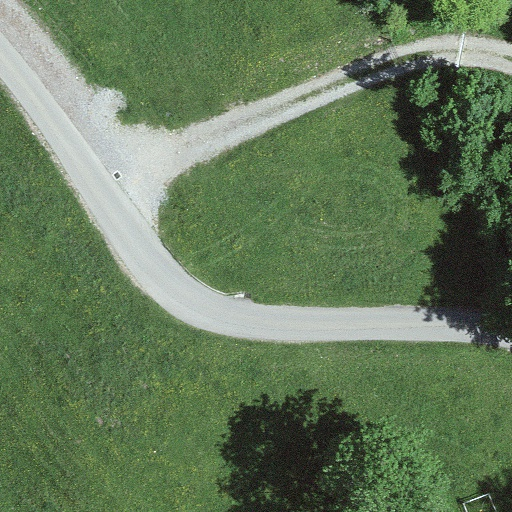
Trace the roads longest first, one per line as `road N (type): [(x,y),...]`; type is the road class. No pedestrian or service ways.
road 1 (unclassified): [(511,333),(288,323),(210,308),(146,262),(0,60)]
road 2 (track): [(87,180),(391,61),(511,45)]
